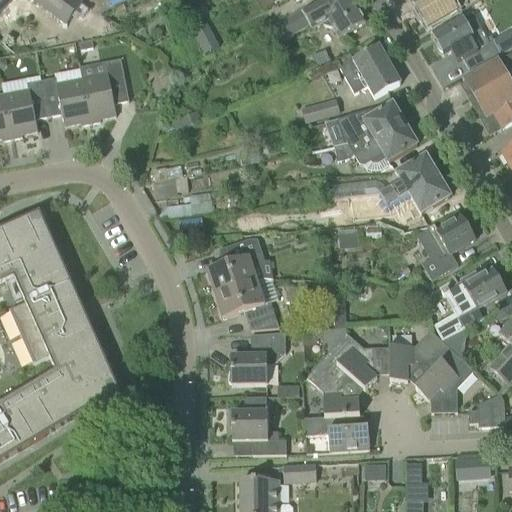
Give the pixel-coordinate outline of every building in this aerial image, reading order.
[(29,0),(66,27),(80,8),(70,0),(29,0)] [(365,26),(350,0),(324,0),(272,30),(280,45),(309,29),(311,31),(321,25),(333,28),(340,40),(365,26)] [(477,0),(478,2),(482,0),(425,0),(414,7),(428,30),(457,14),(449,0),(477,0)] [(202,7),(186,16),(191,26),(207,17),(202,7)] [(442,54),(444,58),(472,42),(464,28),(482,17),(476,7),(458,18),(459,20),(432,36),(438,46),(437,49),(439,54),(442,54)] [(204,25),(189,33),(203,57),(217,48),(204,25)] [(141,26),(132,32),(136,39),(145,34),(141,26)] [(511,33),(492,44),(501,59),(511,52),(511,33)] [(400,87),(378,49),(353,63),(349,57),(336,64),(355,97),(368,89),(375,102),(400,87)] [(511,56),(465,83),(495,135),(511,126),(511,56)] [(128,101),(119,62),(96,66),(98,76),(81,80),(90,127),(100,125),(100,123),(116,120),(113,105),(128,101)] [(80,129),(90,127),(81,80),(80,73),(56,77),(57,81),(41,84),(48,121),(62,118),(64,130),(80,127),(80,129)] [(48,121),(41,84),(27,87),(28,92),(3,97),(12,142),(22,140),(22,138),(37,135),(35,123),(48,121)] [(12,142),(3,98),(0,98),(0,142),(1,142),(2,144),(12,142)] [(339,118),(335,103),(301,112),(305,127),(339,118)] [(375,111),(336,122),(345,147),(345,149),(347,148),(354,158),(404,128),(399,119),(400,117),(396,110),(393,110),(392,107),(378,116),(375,111)] [(177,137),(202,125),(198,115),(172,127),(177,137)] [(404,128),(354,158),(354,159),(359,167),(364,168),(366,172),(370,174),(381,174),(390,168),(388,165),(399,159),(417,148),(415,146),(416,144),(412,137),(409,136),(404,128)] [(334,150),(337,165),(345,163),(346,163),(349,162),(353,159),(354,159),(354,158),(347,148),(345,149),(345,147),(334,150)] [(511,149),(501,156),(511,174),(511,173),(511,149)] [(381,197),(382,199),(386,206),(388,209),(437,180),(425,159),(397,176),(402,185),(386,194),(381,197)] [(437,180),(388,209),(394,219),(397,220),(416,208),(421,217),(450,200),(437,180)] [(375,185),(331,190),(332,205),(382,199),(381,197),(386,194),(383,189),(375,185)] [(386,206),(382,199),(332,205),(330,205),(333,224),(377,219),(376,207),(386,206)] [(0,464),(16,455),(17,455),(78,418),(79,418),(118,395),(111,377),(110,377),(93,339),(92,339),(85,323),(81,325),(73,307),(78,304),(60,263),(60,262),(40,216),(0,233),(0,464)] [(475,242),(461,219),(436,234),(441,243),(425,253),(430,261),(421,267),(432,284),(457,269),(450,257),(475,242)] [(423,221),(401,226),(404,236),(429,231),(423,221)] [(357,232),(338,234),(339,253),(358,252),(357,232)] [(256,243),(248,243),(218,253),(219,254),(225,252),(230,266),(206,274),(214,298),(256,284),(252,271),(264,266),(256,243)] [(476,275),(459,286),(447,292),(441,296),(443,300),(444,299),(455,317),(434,329),(442,344),(464,333),(465,334),(483,322),(477,312),(506,295),(492,272),(478,280),(476,275)] [(280,332),(271,305),(264,308),(256,284),(214,298),(222,323),(244,316),(250,334),(268,333),(280,332)] [(334,301),(335,316),(346,315),(345,300),(334,301)] [(511,323),(498,339),(510,349),(489,372),(510,390),(511,388),(511,323)] [(387,328),(377,328),(377,339),(387,338),(387,328)] [(345,331),(321,334),(322,350),(328,356),(345,337),(345,331)] [(433,374),(451,355),(430,334),(415,350),(388,351),(389,386),(407,385),(407,382),(423,365),(433,374)] [(231,359),(231,389),(267,389),(266,368),(274,368),(285,356),(285,336),(250,339),(251,359),(231,359)] [(345,337),(328,356),(326,359),(346,377),(345,377),(365,394),(377,381),(374,379),(372,352),(363,352),(345,337)] [(473,375),(451,355),(433,374),(415,392),(428,405),(430,402),(457,402),(457,392),(473,375)] [(322,396),(324,421),(324,422),(340,421),(359,420),(358,402),(354,402),(337,387),(345,377),(346,377),(326,359),(306,381),(322,396)] [(277,389),(277,401),(299,401),(299,389),(277,389)] [(477,409),(477,414),(478,427),(478,433),(491,433),(489,408),(493,406),(503,406),(500,398),(477,409)] [(231,419),(229,420),(230,431),(232,431),(232,445),(252,445),(252,459),(286,459),(286,444),(277,444),(277,436),(267,436),(267,427),(267,415),(266,415),(266,401),(244,401),(244,415),(231,416),(231,419)] [(489,408),(491,433),(505,432),(503,406),(493,406),(489,408)] [(468,415),(469,428),(478,427),(477,414),(468,415)] [(341,433),(340,421),(324,422),(324,421),(304,422),(305,440),(328,438),(329,456),(369,454),(368,431),(341,433)] [(364,467),(363,488),(382,489),(383,468),(364,467)] [(283,486),(316,485),(315,468),(282,470),(283,486)] [(292,511),(289,508),(278,508),(278,504),(278,484),(240,484),(239,511),(292,511)] [(406,485),(405,485),(404,485),(405,506),(406,506),(406,505),(422,505),(422,486),(421,486),(406,486),(406,485)]
